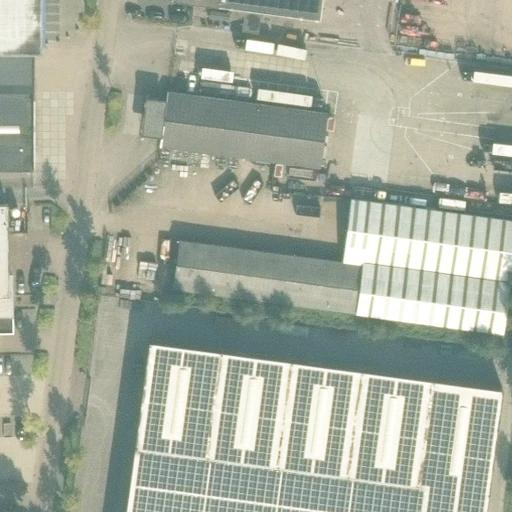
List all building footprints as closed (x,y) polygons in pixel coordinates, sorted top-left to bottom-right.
[(0,0),(0,171),(13,172),(33,172),(33,47),(32,47),(32,0),(0,0)] [(171,0),(171,1),(179,2),(258,13),(319,21),(321,0),(171,0)] [(159,147),(179,150),(317,168),(324,113),(167,92),(159,147)] [(172,289),(191,292),(500,333),(511,249),(511,220),(350,199),(342,262),(178,241),(172,289)] [(0,328),(12,329),(11,269),(8,270),(6,205),(0,205),(0,328)] [(484,511),(501,388),(146,340),(123,511),(484,511)]
